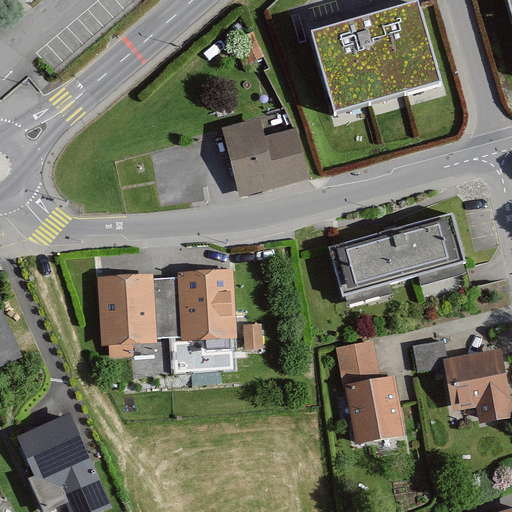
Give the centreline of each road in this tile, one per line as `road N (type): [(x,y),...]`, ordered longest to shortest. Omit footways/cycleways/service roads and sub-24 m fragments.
road 1 (residential): [(20,198),(42,223),(63,231),(137,235),(253,219),(498,152)]
road 2 (track): [(63,231),(46,265),(65,337),(139,482)]
road 3 (secondary): [(25,143),(191,0)]
road 4 (residential): [(498,152),(456,0)]
